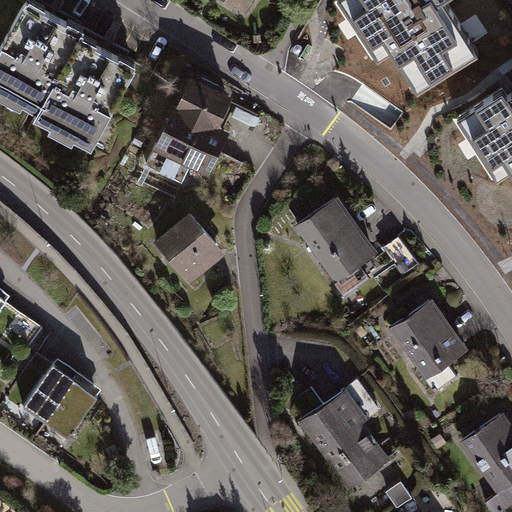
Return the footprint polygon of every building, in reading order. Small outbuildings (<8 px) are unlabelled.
[(0,0),(0,34),(19,0),(0,0)] [(257,0),(230,0),(250,12),(257,0)] [(511,0),(400,0),(330,34),(351,79),(447,33),(455,48),(511,20),(511,0)] [(70,35),(20,7),(0,41),(0,97),(25,112),(70,35)] [(122,70),(71,40),(26,118),(77,147),(122,70)] [(188,75),(153,149),(205,174),(226,130),(215,125),(230,95),(188,75)] [(511,118),(465,139),(486,187),(511,175),(511,118)] [(339,195),(296,226),(336,283),(379,252),(339,195)] [(189,214),(152,241),(184,283),(220,257),(189,214)] [(421,263),(399,234),(383,246),(404,275),(421,263)] [(432,294),(388,325),(425,376),(469,345),(432,294)] [(60,361),(31,404),(71,431),(100,387),(60,361)] [(357,374),(298,417),(349,487),(391,456),(361,416),(378,404),(357,374)] [(511,420),(502,407),(458,438),(496,491),(485,499),(493,511),(496,511),(511,501),(511,420)] [(447,441),(440,431),(430,438),(437,448),(447,441)] [(379,468),(390,484),(402,476),(391,460),(379,468)] [(398,506),(413,495),(400,478),(385,489),(398,506)] [(422,511),(425,510),(413,495),(398,506),(389,511),(422,511)]
